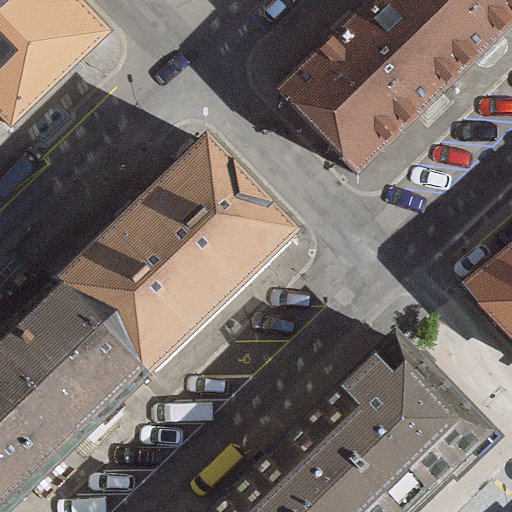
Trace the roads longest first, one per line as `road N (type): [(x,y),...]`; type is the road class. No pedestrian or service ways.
road 1 (residential): [(380,259),(112,511)]
road 2 (unclassified): [(187,62),(380,259)]
road 3 (residential): [(0,240),(187,62)]
road 4 (unclassified): [(380,259),(511,400)]
road 5 (residential): [(511,137),(380,259)]
